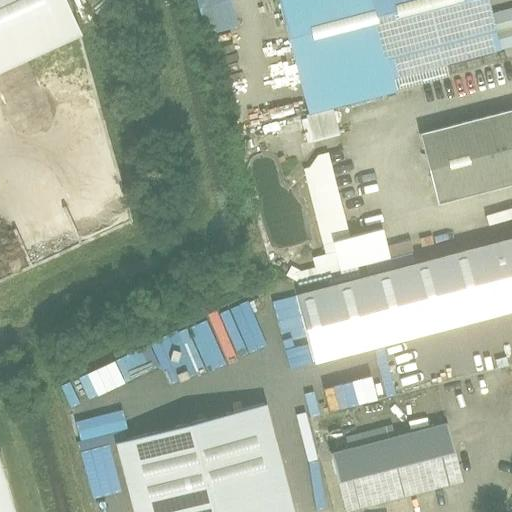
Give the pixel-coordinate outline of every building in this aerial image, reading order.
[(0,0),(0,83),(79,47),(57,0),(0,0)] [(236,28),(230,0),(195,0),(203,35),(236,28)] [(481,0),(274,0),(305,120),(390,98),(386,83),(496,54),(495,48),(486,18),(481,0)] [(511,10),(486,18),(495,48),(511,43),(511,10)] [(511,110),(418,137),(437,203),(511,181),(511,110)] [(511,311),(511,247),(298,305),(315,365),(511,311)] [(144,350),(78,376),(84,392),(150,366),(144,350)] [(370,376),(322,389),(329,412),(376,400),(370,376)] [(290,511),(263,405),(112,444),(130,511),(290,511)] [(332,453),(346,510),(461,482),(446,425),(332,453)] [(13,511),(0,458),(0,511),(13,511)]
